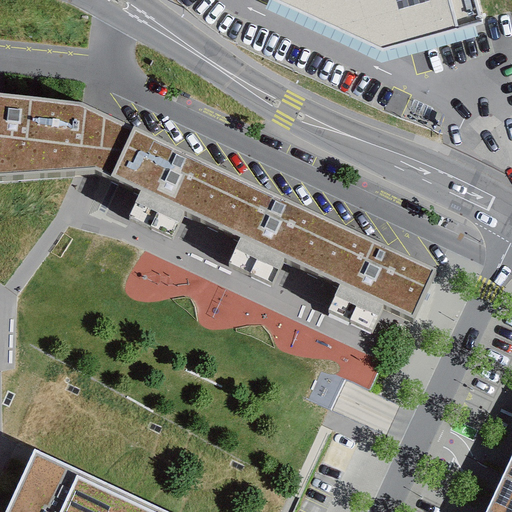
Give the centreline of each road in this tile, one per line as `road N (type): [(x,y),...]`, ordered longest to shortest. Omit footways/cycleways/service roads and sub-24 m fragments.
road 1 (tertiary): [(114,0),(288,112),(511,214)]
road 2 (residential): [(511,243),(385,511)]
